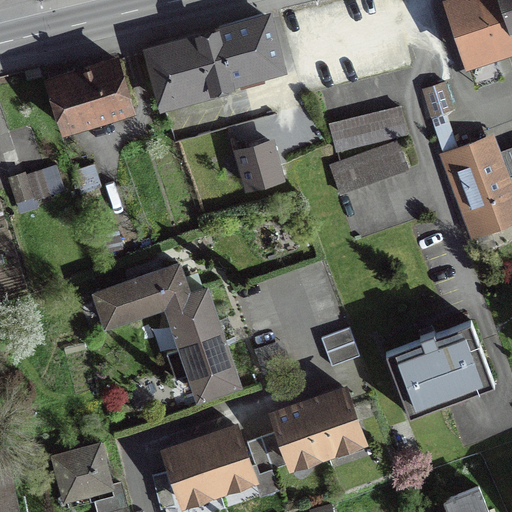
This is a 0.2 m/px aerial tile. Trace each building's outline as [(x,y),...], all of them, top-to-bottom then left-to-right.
[(511,43),(511,28),(502,0),(446,0),(466,59),(511,43)] [(511,0),(502,0),(511,28),(511,0)] [(267,24),(151,55),(164,101),(280,69),(267,24)] [(110,64),(51,81),(65,130),(125,112),(110,64)] [(446,88),(424,96),(432,119),(454,112),(446,88)] [(401,110),(327,130),(334,153),(407,134),(401,110)] [(309,117),(287,126),(296,150),(319,141),(309,117)] [(486,137),(442,153),(472,238),(511,224),(511,186),(511,184),(504,186),(486,137)] [(270,144),(230,156),(241,193),(281,182),(270,144)] [(506,177),(511,174),(511,145),(497,151),(506,177)] [(401,147),(333,171),(357,241),(426,217),(401,147)] [(44,170),(12,178),(17,200),(49,192),(44,170)] [(97,326),(165,301),(186,294),(175,264),(86,296),(97,326)] [(165,301),(182,346),(219,333),(203,287),(186,294),(165,301)] [(351,326),(323,337),(333,365),(362,350),(351,326)] [(459,328),(379,360),(402,417),(481,386),(459,328)] [(238,383),(219,333),(182,346),(165,352),(175,379),(192,373),(200,396),(238,383)] [(326,394),(310,400),(327,452),(362,441),(344,388),(326,394)] [(290,464),(327,452),(310,400),(286,408),(272,412),(290,464)] [(217,431),(200,437),(217,488),(253,476),(235,425),(217,431)] [(274,431),(261,436),(273,468),(286,464),(274,431)] [(261,436),(248,440),(259,474),(273,468),(261,436)] [(182,500),(217,488),(200,437),(177,445),(165,449),(182,500)] [(91,511),(124,492),(92,440),(48,467),(75,511),(91,511)] [(10,511),(0,453),(0,511),(10,511)] [(167,470),(152,474),(162,509),(176,505),(167,470)] [(486,511),(477,490),(446,503),(450,511),(448,511),(486,511)]
